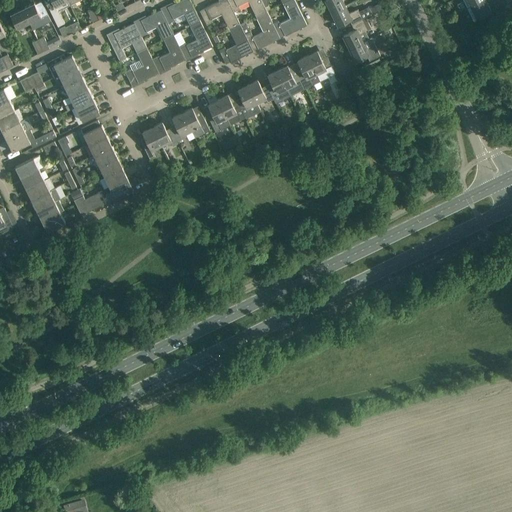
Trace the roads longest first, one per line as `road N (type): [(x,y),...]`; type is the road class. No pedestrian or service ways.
road 1 (secondary): [(0,459),(511,208)]
road 2 (secondary): [(494,185),(0,426)]
road 3 (residential): [(123,114),(154,188),(43,241),(32,239),(3,176)]
road 4 (residential): [(321,25),(123,114)]
road 5 (unclassified): [(479,138),(412,0)]
